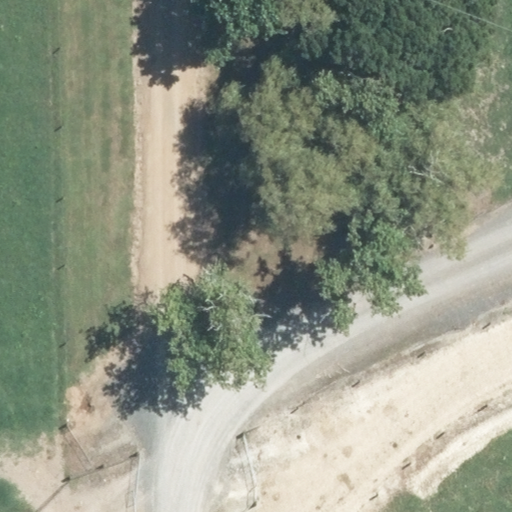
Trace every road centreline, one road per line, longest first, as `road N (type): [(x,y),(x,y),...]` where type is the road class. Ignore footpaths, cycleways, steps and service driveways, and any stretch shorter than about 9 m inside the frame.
road 1 (track): [(173,0),(185,511)]
road 2 (track): [(185,478),(223,410),(301,333),(511,238)]
